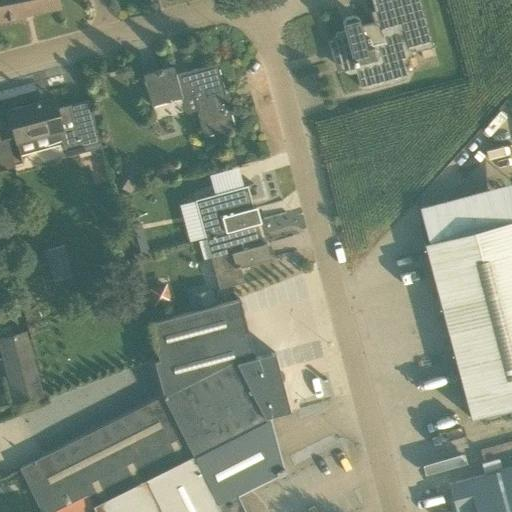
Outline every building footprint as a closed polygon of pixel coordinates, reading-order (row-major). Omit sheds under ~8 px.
[(0,0),(0,21),(25,17),(24,13),(59,6),(57,0),(0,0)] [(370,0),(376,19),(374,22),(361,26),(359,18),(354,15),(345,18),(342,22),(344,30),(337,32),(334,37),(343,71),(348,74),(356,72),(360,87),(365,89),(404,79),(407,74),(401,51),(414,48),(415,52),(433,46),(420,0),(370,0)] [(235,127),(217,63),(187,71),(187,73),(176,76),(174,66),(161,70),(161,69),(156,70),(156,71),(143,75),(151,106),(193,94),(197,109),(204,135),(235,127)] [(100,141),(89,100),(42,112),(39,101),(8,109),(17,143),(61,131),(66,150),(100,141)] [(0,163),(9,163),(8,140),(0,140),(0,163)] [(121,164),(112,180),(130,190),(138,174),(121,164)] [(250,208),(244,187),(196,200),(202,223),(210,221),(214,234),(214,235),(254,223),(254,224),(261,222),(256,206),(250,208)] [(471,418),(511,407),(511,219),(425,243),(471,418)] [(133,254),(148,249),(141,223),(128,226),(125,227),(133,254)] [(220,288),(244,281),(240,267),(271,258),(266,243),(260,244),(254,224),(254,223),(214,235),(214,234),(206,236),(212,259),(220,288)] [(63,245),(44,251),(53,284),(72,279),(63,245)] [(165,281),(147,286),(152,303),(170,298),(165,281)] [(191,311),(217,304),(212,289),(187,296),(191,311)] [(163,395),(164,395),(165,395),(235,360),(237,363),(255,358),(254,357),(239,299),(217,304),(191,311),(149,322),(159,359),(154,361),(163,395)] [(26,330),(12,334),(0,337),(0,347),(15,404),(44,397),(26,330)] [(164,395),(194,456),(93,506),(94,508),(96,511),(246,511),(238,495),(286,471),(284,467),(270,416),(290,411),(275,352),(254,357),(255,358),(237,363),(235,360),(165,395),(164,395)] [(93,506),(194,456),(164,395),(163,395),(20,468),(41,511),(51,511),(53,511),(87,511),(94,508),(93,506)] [(511,511),(511,466),(468,478),(448,483),(456,511),(457,511),(476,507),(476,511),(511,511)]
